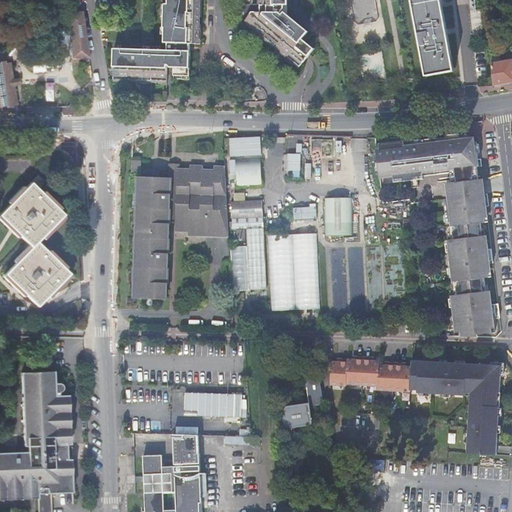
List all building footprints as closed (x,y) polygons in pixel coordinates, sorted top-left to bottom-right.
[(168,47),(164,47),(114,46),(113,76),(129,77),(129,74),(136,74),(136,77),(149,77),(167,78),(168,60),(174,60),(174,76),(190,76),(190,58),(191,41),(197,41),(198,22),(198,13),(199,5),(198,0),(166,0),(165,1),(164,40),(168,40),(168,47)] [(252,0),(253,2),(256,2),(260,2),(259,6),(259,10),(256,10),(250,10),(243,19),(289,57),(290,55),(301,66),(314,49),(302,40),(306,35),(280,13),(284,8),(284,0),(252,0)] [(412,0),(426,73),(427,77),(454,71),(454,68),(450,47),(441,0),(412,0)] [(72,58),(89,58),(82,12),(70,12),(70,35),(71,35),(72,58)] [(491,60),(494,86),(497,86),(511,83),(511,59),(495,63),(495,60),(491,60)] [(0,107),(2,108),(2,107),(8,107),(7,108),(13,108),(13,106),(18,105),(18,102),(17,99),(15,85),(21,84),(20,79),(14,80),(12,62),(6,63),(6,61),(0,62),(0,107)] [(307,162),(307,175),(330,175),(330,164),(338,164),(338,135),(290,134),(290,152),(286,152),(286,169),(294,169),(294,175),(302,175),(302,154),(312,154),(312,162),(307,162)] [(451,135),(451,138),(445,138),(410,140),(410,146),(404,146),(404,141),(403,141),(389,142),(382,143),(382,145),(383,149),(378,150),(372,150),(374,163),(375,175),(378,174),(379,178),(393,177),(393,180),(410,178),(416,177),(416,174),(422,173),(449,170),(449,173),(455,173),(456,181),(454,181),(453,179),(450,180),(445,180),(447,198),(445,198),(446,205),(448,222),(450,222),(450,225),(448,226),(449,233),(450,239),(447,240),(447,243),(448,252),(449,260),(451,277),(453,277),(454,281),(452,281),(452,288),(453,295),(450,295),(451,298),(452,307),(453,316),(454,323),(454,329),(455,332),(460,332),(460,336),(476,337),(476,334),(494,332),(493,319),(499,318),(498,313),(498,310),(492,311),(491,304),(489,290),(485,291),(483,277),(487,277),(491,277),(489,263),(493,263),(492,259),(492,255),(488,255),(488,249),(486,235),(482,236),(480,223),(483,222),(488,222),(486,206),(486,203),(485,194),(483,178),(478,179),(476,167),(478,167),(477,153),(476,147),(479,145),(466,135),(464,138),(460,138),(460,134),(451,135)] [(229,233),(225,165),(215,165),(215,169),(203,169),(204,165),(190,164),(190,168),(179,168),(178,168),(178,178),(169,178),(158,177),(159,172),(155,172),(151,172),(151,177),(138,177),(137,192),(133,192),(132,207),(137,207),(133,298),(166,299),(169,219),(170,209),(173,209),(172,213),(177,213),(177,219),(176,231),(188,232),(188,235),(201,236),(201,232),(205,233),(205,236),(221,236),(221,233),(229,233)] [(178,168),(179,168),(179,164),(170,164),(169,178),(178,178),(178,168)] [(63,216),(59,211),(42,194),(37,190),(45,182),(38,176),(25,189),(9,206),(0,214),(0,217),(19,237),(31,248),(30,249),(15,264),(5,275),(25,295),(37,307),(47,296),(69,274),(65,270),(48,253),(37,242),(41,238),(63,216)] [(7,204),(9,206),(25,189),(23,188),(7,204)] [(42,194),(59,211),(61,209),(44,192),(42,194)] [(354,235),(354,196),(327,196),(327,236),(354,235)] [(263,200),(260,200),(246,201),(232,202),(235,259),(266,258),(263,200)] [(295,205),(295,218),(318,217),(318,205),(295,205)] [(66,218),(63,216),(41,238),(44,240),(66,218)] [(0,222),(17,239),(19,237),(0,217),(0,222)] [(321,308),(320,232),(271,233),(273,309),(321,308)] [(13,262),(15,264),(30,249),(28,247),(13,262)] [(50,251),(48,253),(65,270),(67,268),(50,251)] [(266,258),(235,259),(236,287),(268,285),(266,258)] [(71,277),(69,274),(47,296),(50,299),(71,277)] [(23,297),(25,295),(5,275),(3,277),(23,297)] [(337,362),(331,361),(330,385),(346,386),(346,385),(378,386),(378,390),(410,392),(410,390),(418,390),(417,393),(419,393),(431,393),(440,394),(450,394),(465,395),(465,393),(473,393),(472,405),(470,405),(468,434),(468,444),(467,453),(496,455),(497,446),(498,433),(498,426),(498,421),(499,416),(499,408),(499,407),(497,407),(498,392),(500,392),(501,376),(501,366),(491,365),(465,364),(455,363),(451,363),(447,363),(440,362),(412,361),(412,367),(406,366),(404,366),(403,366),(403,363),(388,362),(387,365),(386,365),(384,365),(379,365),(380,361),(374,361),(373,360),(371,360),(371,357),(356,356),(356,359),(354,359),(353,359),(340,359),(340,362),(338,362),(337,362)] [(491,362),(491,365),(501,366),(501,376),(504,376),(505,363),(491,362)] [(67,452),(67,447),(67,445),(70,444),(68,396),(60,396),(59,392),(60,392),(61,392),(61,391),(62,391),(62,390),(63,390),(63,389),(63,388),(63,387),(63,386),(62,386),(62,385),(61,384),(60,384),(59,383),(55,384),(54,372),(21,373),(22,394),(26,394),(26,398),(22,398),(24,447),(27,446),(27,453),(0,453),(0,500),(38,499),(38,501),(43,501),(43,494),(51,494),(72,493),(71,459),(67,460),(67,457),(67,452)] [(306,380),(309,404),(323,402),(320,378),(306,380)] [(242,415),(243,392),(185,390),(185,408),(198,409),(199,411),(198,414),(242,415)] [(473,393),(465,393),(465,395),(465,396),(470,396),(470,405),(472,405),(473,393)] [(283,407),(286,428),(312,424),(309,404),(296,405),(283,407)] [(202,511),(202,495),(201,472),(200,452),(199,433),(174,432),(175,457),(175,465),(163,465),(163,453),(144,454),(144,475),(145,480),(146,505),(145,511),(202,511)] [(261,435),(252,435),(225,434),(224,442),(261,443),(261,435)] [(43,501),(38,501),(38,511),(51,511),(51,494),(43,494),(43,501)]
